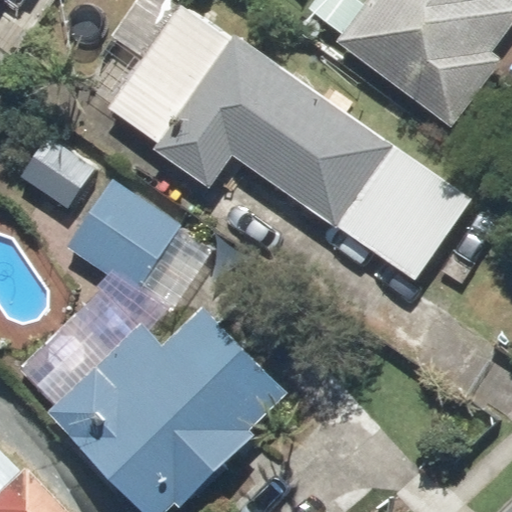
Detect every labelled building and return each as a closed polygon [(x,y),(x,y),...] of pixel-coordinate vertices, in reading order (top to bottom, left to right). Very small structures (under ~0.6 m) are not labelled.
[(511,0),(377,0),(340,53),(446,129),(511,38),(511,0)] [(422,167),(230,28),(170,110),(362,249),(422,167)] [(511,98),(502,113),(511,118),(511,98)] [(70,246),(150,296),(190,234),(109,184),(70,246)] [(143,320),(49,412),(148,511),(242,420),(143,320)] [(51,511),(43,501),(29,511),(51,511)]
